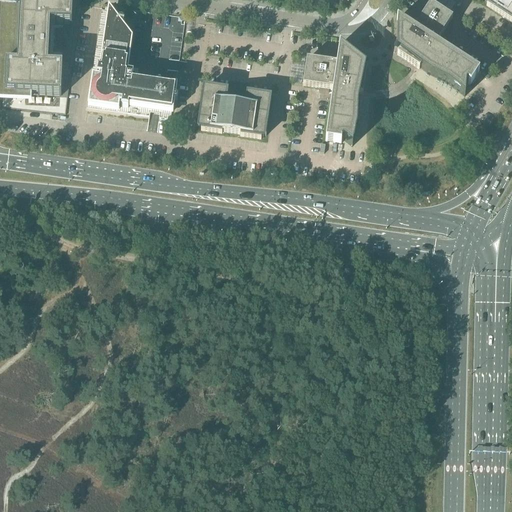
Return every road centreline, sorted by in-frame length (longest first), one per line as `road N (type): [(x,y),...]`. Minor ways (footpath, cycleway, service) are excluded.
road 1 (track): [(0,211),(121,258),(267,288),(340,325),(349,338),(328,383),(335,431),(309,466),(293,511)]
road 2 (primary): [(408,218),(11,163)]
road 3 (primary): [(0,187),(393,243)]
road 4 (primary): [(495,511),(505,247)]
road 5 (primary): [(459,295),(452,511)]
road 6 (unclassified): [(161,0),(338,29)]
